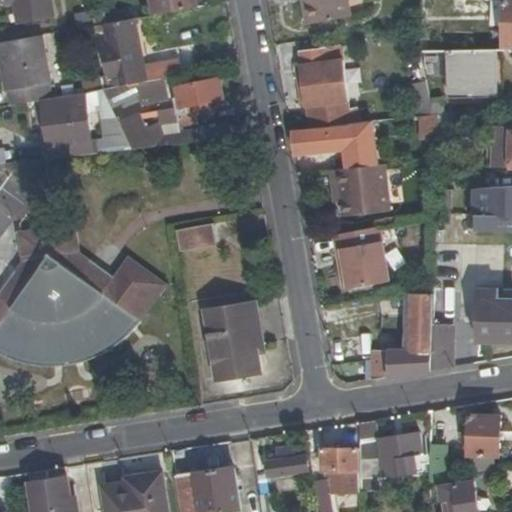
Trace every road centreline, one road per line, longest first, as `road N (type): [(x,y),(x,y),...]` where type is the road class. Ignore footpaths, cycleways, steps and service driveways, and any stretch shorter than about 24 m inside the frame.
road 1 (residential): [(321,406),(247,0)]
road 2 (residential): [(0,457),(321,406)]
road 3 (residential): [(321,406),(511,376)]
